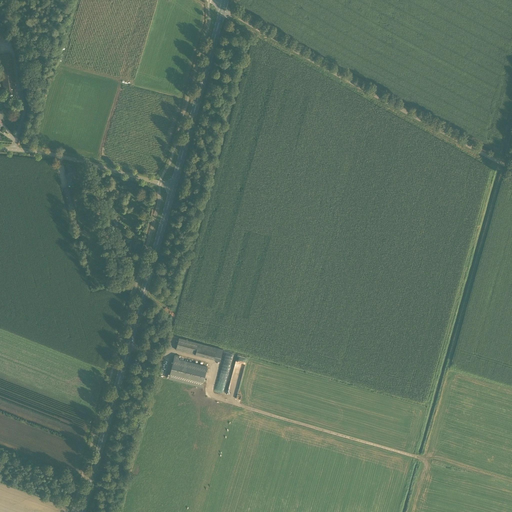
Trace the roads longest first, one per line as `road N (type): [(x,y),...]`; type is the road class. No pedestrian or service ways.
road 1 (secondary): [(83,511),(173,187)]
road 2 (track): [(503,162),(223,8)]
road 3 (secondary): [(173,187),(223,8)]
road 4 (unclassified): [(0,148),(173,187)]
